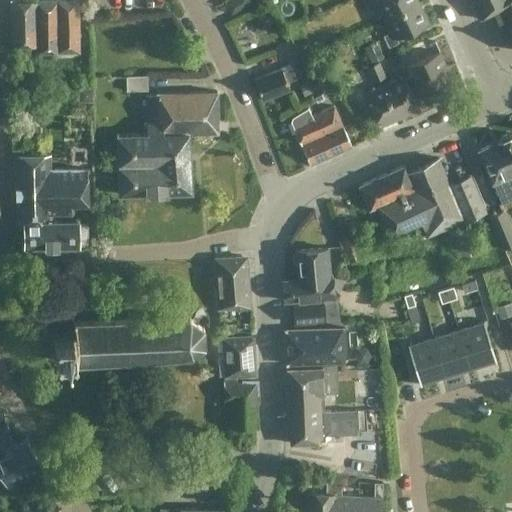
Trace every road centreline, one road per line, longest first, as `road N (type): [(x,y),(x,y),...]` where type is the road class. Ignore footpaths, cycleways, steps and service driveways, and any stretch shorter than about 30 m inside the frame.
road 1 (residential): [(267,455),(62,464),(14,406)]
road 2 (residential): [(266,239),(9,259)]
road 3 (secondary): [(282,202),(500,98)]
road 4 (residential): [(282,202),(189,0)]
road 5 (secondary): [(267,455),(266,239)]
